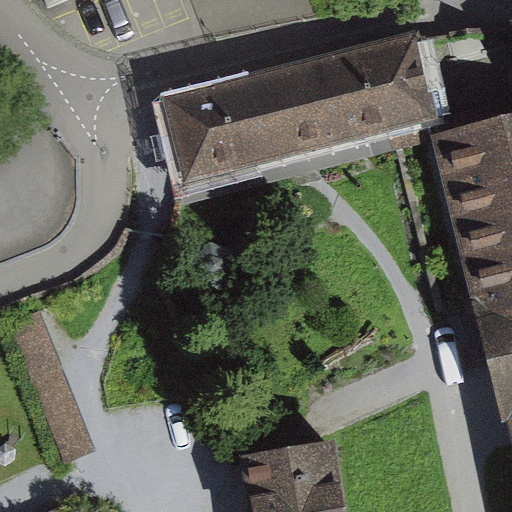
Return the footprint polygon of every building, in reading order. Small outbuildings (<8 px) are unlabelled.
[(17,0),(21,8),(40,0),(64,0),(72,18),(114,0),(17,0)] [(422,49),(176,104),(194,186),(441,131),(422,49)] [(511,134),(439,153),(511,437),(511,134)] [(67,473),(97,461),(41,319),(11,331),(67,473)] [(348,511),(341,460),(245,473),(250,511),(348,511)]
